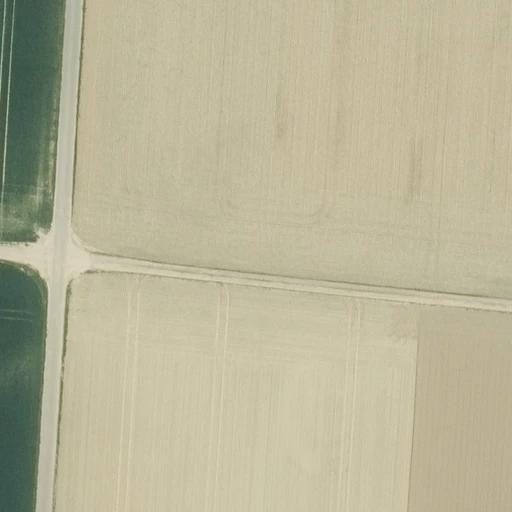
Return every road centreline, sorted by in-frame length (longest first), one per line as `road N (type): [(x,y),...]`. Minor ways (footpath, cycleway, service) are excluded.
road 1 (track): [(511,315),(0,259)]
road 2 (track): [(74,0),(43,511)]
